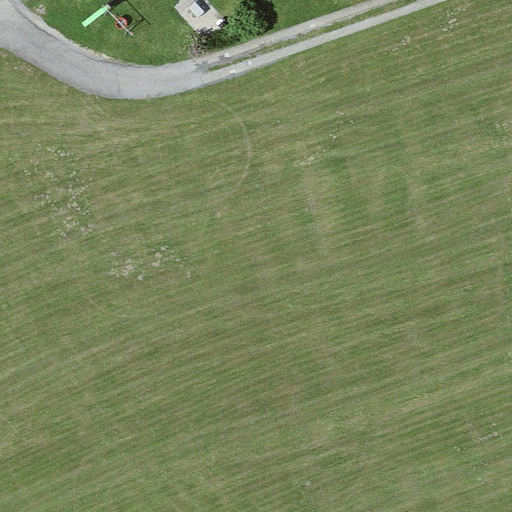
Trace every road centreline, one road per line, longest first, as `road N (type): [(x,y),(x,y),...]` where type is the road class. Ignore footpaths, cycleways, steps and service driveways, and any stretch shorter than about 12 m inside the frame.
road 1 (track): [(202,78),(439,0)]
road 2 (unclassified): [(0,31),(72,74),(130,89),(202,78)]
